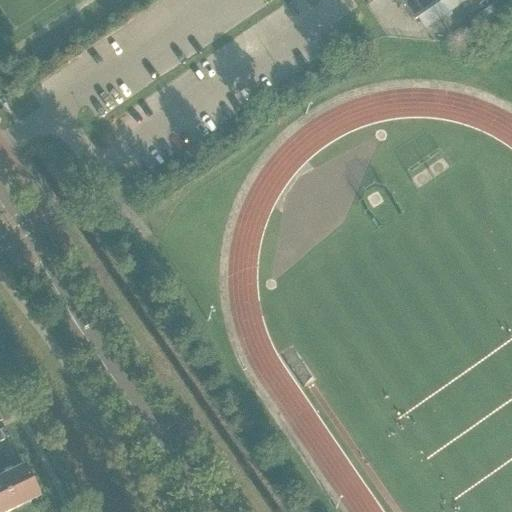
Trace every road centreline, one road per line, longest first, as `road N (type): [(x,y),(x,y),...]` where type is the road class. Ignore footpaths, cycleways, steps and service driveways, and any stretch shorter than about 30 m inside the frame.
road 1 (secondary): [(74,321),(203,511)]
road 2 (secondary): [(74,321),(0,191)]
